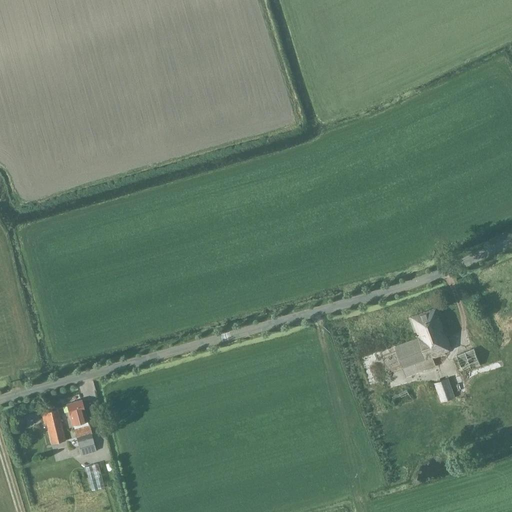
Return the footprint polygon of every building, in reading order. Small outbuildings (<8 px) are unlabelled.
[(417,338),(395,347),(406,378),(436,367),(433,358),(452,350),(436,307),(409,318),(417,338)] [(456,356),(463,373),(481,365),(474,348),(456,356)] [(449,378),(434,383),(441,403),(456,398),(449,378)] [(410,400),(407,389),(391,394),(395,405),(410,400)] [(81,456),(94,452),(97,451),(93,437),(92,437),(91,434),(92,434),(90,424),(89,425),(88,421),(95,419),(90,403),(88,403),(88,402),(83,404),(82,400),(65,404),(72,426),(73,425),(74,429),(74,430),(77,442),(81,456)] [(51,444),(66,441),(58,409),(43,413),(51,444)] [(97,463),(85,466),(91,490),(104,487),(97,463)]
